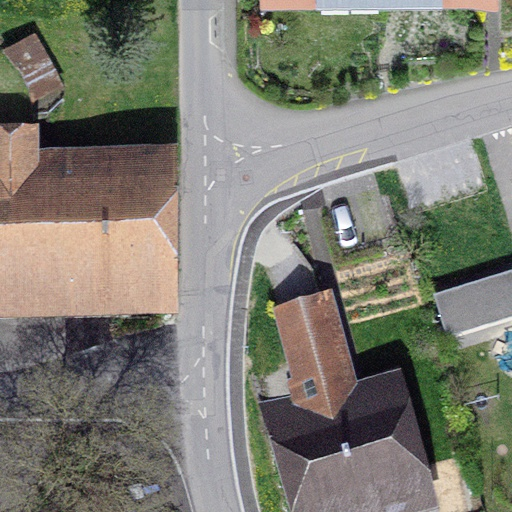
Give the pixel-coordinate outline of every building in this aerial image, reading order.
[(0,292),(164,290),(163,160),(29,162),(29,142),(0,142),(0,292)] [(511,267),(437,288),(450,336),(511,318),(511,267)] [(263,405),(292,511),(365,511),(415,498),(388,401),(302,424),(297,405),(345,392),(322,308),(281,319),(301,394),(263,405)] [(94,484),(88,496),(93,509),(99,511),(112,511),(119,510),(124,497),(119,484),(106,479),(94,484)] [(35,504),(33,511),(67,511),(68,511),(60,500),(47,496),(35,504)]
